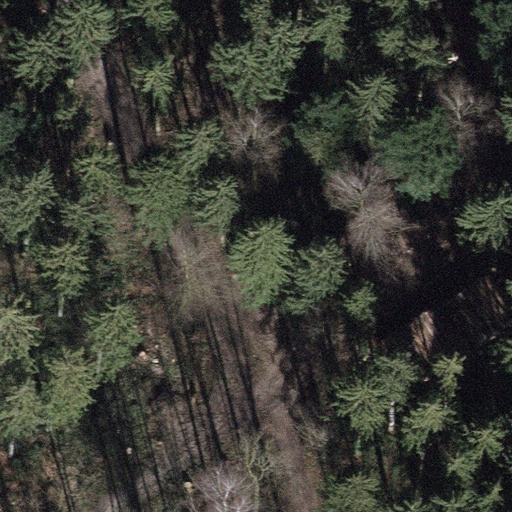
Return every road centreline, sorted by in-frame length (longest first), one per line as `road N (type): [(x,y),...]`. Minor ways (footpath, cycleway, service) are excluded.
road 1 (track): [(74,0),(323,511)]
road 2 (track): [(511,195),(245,343)]
road 3 (track): [(245,343),(81,511)]
